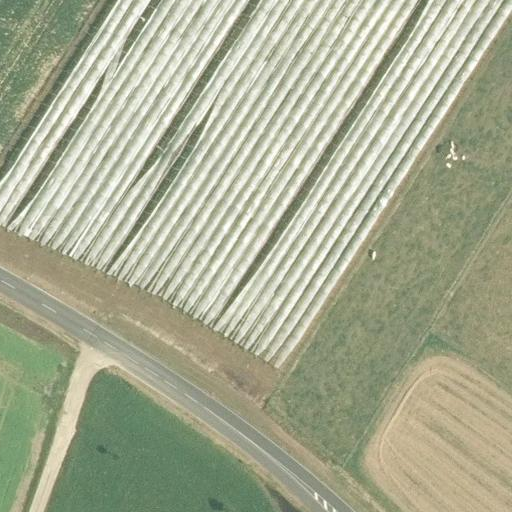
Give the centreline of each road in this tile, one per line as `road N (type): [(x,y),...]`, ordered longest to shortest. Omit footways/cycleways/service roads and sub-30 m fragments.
road 1 (tertiary): [(329,511),(222,423),(0,281)]
road 2 (track): [(35,511),(96,338)]
